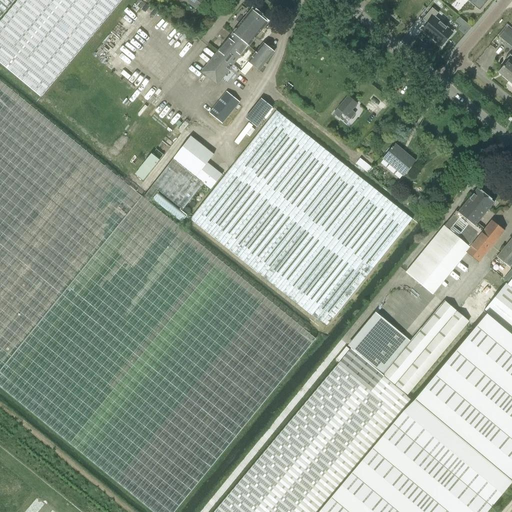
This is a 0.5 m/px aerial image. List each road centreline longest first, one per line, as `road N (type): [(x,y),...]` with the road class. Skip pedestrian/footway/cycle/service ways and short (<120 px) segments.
road 1 (unknown): [(303,0),(225,138)]
road 2 (unknown): [(511,216),(482,262),(421,309)]
road 3 (residential): [(438,81),(340,0)]
